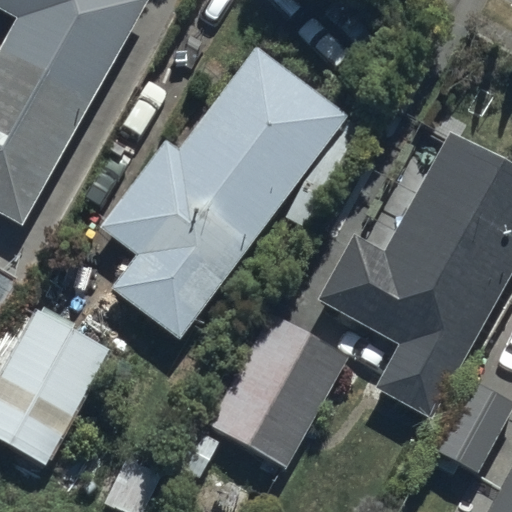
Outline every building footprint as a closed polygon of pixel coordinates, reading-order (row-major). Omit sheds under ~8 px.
[(0,216),(23,229),(149,0),(0,0),(0,6),(15,15),(0,42),(0,216)] [(112,291),(179,342),(350,117),(252,43),(108,233),(138,257),(112,291)] [(373,390),(426,421),(511,272),(511,162),(452,128),(382,248),(351,234),(320,302),(402,339),(373,390)] [(0,370),(0,445),(41,468),(110,344),(37,304),(0,370)] [(208,424),(283,473),(351,357),(273,312),(208,424)] [(431,456),(477,482),(511,419),(511,398),(474,378),(431,456)] [(511,511),(511,467),(487,511),(511,511)]
